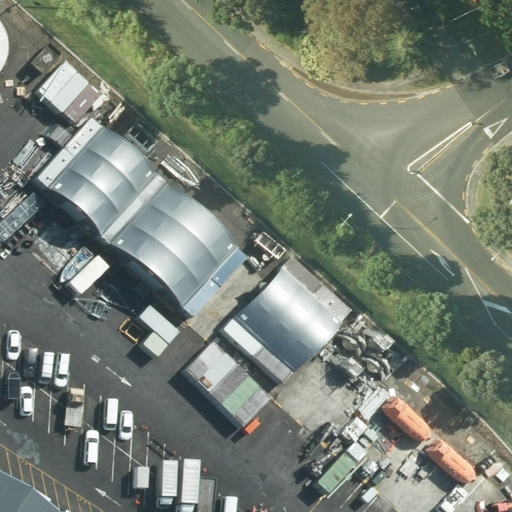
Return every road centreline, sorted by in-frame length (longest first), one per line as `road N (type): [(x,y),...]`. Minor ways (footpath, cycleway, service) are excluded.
road 1 (residential): [(179,0),(362,174)]
road 2 (residential): [(362,174),(511,77)]
road 3 (residential): [(404,216),(511,318)]
road 4 (residential): [(511,123),(404,216)]
